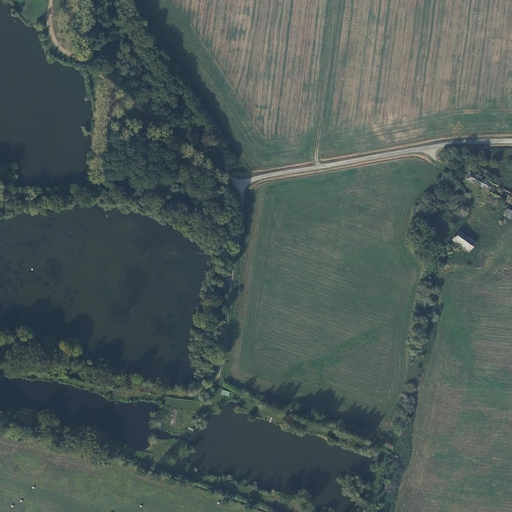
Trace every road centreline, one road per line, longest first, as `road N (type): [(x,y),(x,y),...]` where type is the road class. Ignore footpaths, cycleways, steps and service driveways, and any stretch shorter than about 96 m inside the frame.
road 1 (unclassified): [(210,397),(240,184),(443,145),(511,141)]
road 2 (track): [(335,0),(316,166)]
